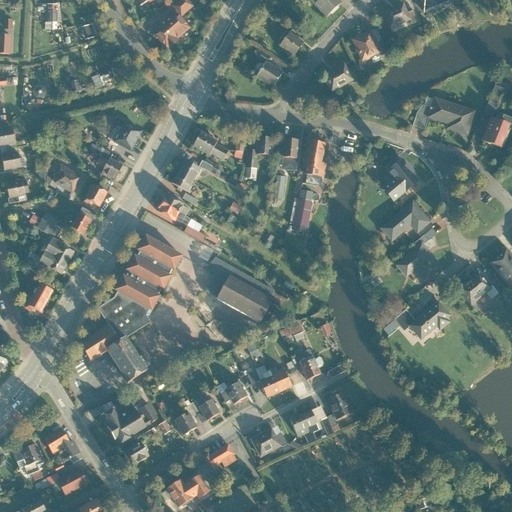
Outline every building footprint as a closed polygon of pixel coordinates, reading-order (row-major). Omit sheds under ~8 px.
[(184,0),(178,0),(171,7),(180,17),(191,7),(184,0)] [(340,4),(336,0),(308,0),(325,17),(340,4)] [(449,0),(417,0),(423,15),(451,4),(449,0)] [(58,4),(47,4),(47,21),(58,21),(58,4)] [(403,4),(382,13),(390,30),(409,22),(411,21),(407,14),(403,4)] [(413,11),(407,14),(411,21),(409,22),(411,26),(418,23),(413,11)] [(188,28),(173,12),(150,32),(165,48),(166,47),(167,49),(177,40),(175,39),(188,28)] [(268,22),(277,21),(276,13),(267,14),(268,22)] [(3,29),(12,29),(12,19),(4,19),(3,29)] [(82,26),(85,39),(97,35),(94,23),(82,26)] [(369,33),(351,41),(361,62),(379,54),(374,45),(369,33)] [(0,35),(0,41),(0,46),(0,53),(11,55),(13,36),(1,35),(0,35)] [(302,45),(289,35),(279,48),(292,57),(302,45)] [(381,42),(374,45),(379,54),(380,58),(387,55),(381,42)] [(281,74),(265,65),(256,79),(272,89),(281,74)] [(352,82),(343,65),(322,76),(331,93),(352,82)] [(113,66),(90,74),(95,86),(117,78),(113,66)] [(67,81),(67,92),(83,91),(82,80),(67,81)] [(475,113),(433,100),(430,109),(427,119),(428,120),(448,126),(446,131),(467,137),(475,113)] [(492,117),(497,105),(489,103),(485,114),(492,117)] [(427,119),(430,109),(422,107),(417,114),(413,127),(424,131),(428,120),(427,119)] [(500,123),(492,120),(483,143),(502,150),(509,130),(511,131),(511,120),(503,116),(500,123)] [(127,121),(113,144),(131,155),(145,131),(127,121)] [(0,143),(16,140),(17,149),(20,149),(32,147),(31,137),(18,139),(16,128),(0,130),(0,143)] [(191,148),(208,157),(209,155),(222,162),(228,152),(215,145),(216,143),(199,133),(191,148)] [(271,157),(272,139),(257,138),(256,156),(271,157)] [(296,173),(299,142),(283,140),(280,172),(296,173)] [(321,165),(324,146),(309,143),(305,164),(306,164),(304,176),(323,180),(325,166),(321,165)] [(20,149),(17,149),(18,154),(2,157),(4,171),(23,168),(20,149)] [(125,166),(103,153),(97,163),(106,168),(102,174),(116,182),(125,166)] [(85,175),(62,160),(54,173),(60,177),(56,183),(73,194),(85,175)] [(218,175),(221,169),(201,161),(199,167),(218,175)] [(385,168),(388,172),(396,165),(393,161),(385,168)] [(184,162),(178,173),(192,181),(199,170),(184,162)] [(418,182),(400,162),(396,165),(388,172),(387,172),(394,180),(382,190),(393,203),(418,182)] [(172,185),(186,193),(192,181),(178,173),(172,185)] [(284,199),(285,176),(275,175),(274,198),(284,199)] [(29,179),(6,182),(9,205),(21,203),(20,196),(31,195),(29,179)] [(111,191),(94,182),(84,200),(101,209),(111,191)] [(165,195),(161,204),(184,218),(188,211),(182,207),(183,205),(165,195)] [(305,234),(310,203),(298,201),(292,232),(305,234)] [(233,202),(229,210),(236,214),(240,206),(233,202)] [(412,203),(379,230),(391,244),(410,228),(417,236),(418,236),(429,226),(430,224),(412,203)] [(179,225),(184,218),(161,204),(155,213),(173,223),(174,222),(179,225)] [(61,223),(47,213),(43,219),(35,214),(28,224),(55,242),(62,233),(57,229),(61,223)] [(73,224),(66,220),(62,229),(73,236),(75,232),(85,237),(94,222),(79,214),(73,224)] [(429,226),(418,236),(421,239),(432,230),(429,226)] [(117,297),(97,309),(109,327),(97,334),(81,345),(86,354),(91,361),(107,351),(128,385),(150,373),(127,337),(150,323),(148,321),(147,319),(184,254),(149,236),(148,238),(117,297)] [(412,247),(415,251),(422,245),(427,241),(424,238),(412,247)] [(49,252),(66,261),(72,251),(55,242),(49,252)] [(404,261),(396,268),(405,279),(413,272),(423,284),(441,269),(422,245),(415,251),(403,261),(404,261)] [(511,292),(511,257),(506,251),(489,265),(511,293),(511,292)] [(66,261),(49,252),(42,261),(31,253),(22,266),(34,274),(43,262),(59,273),(66,261)] [(218,298),(217,300),(260,323),(274,296),(272,295),(275,289),(216,256),(205,270),(214,276),(206,291),(208,293),(218,298)] [(478,275),(458,292),(471,308),(491,291),(478,275)] [(505,291),(497,281),(491,286),(499,296),(505,291)] [(40,284),(28,306),(43,314),(55,292),(40,284)] [(415,324),(409,329),(420,342),(436,329),(439,333),(449,325),(446,321),(449,318),(437,305),(415,324)] [(403,333),(409,329),(415,324),(406,313),(395,322),(403,333)] [(279,328),(283,338),(288,336),(290,342),(305,336),(299,320),(279,328)] [(323,335),(331,334),(330,324),(321,325),(323,335)] [(0,346),(2,347),(4,354),(14,352),(12,339),(0,342),(0,346)] [(301,365),(308,380),(321,374),(314,359),(301,365)] [(330,377),(344,371),(341,365),(327,372),(330,377)] [(284,370),(272,375),(279,392),(291,387),(284,370)] [(256,382),(252,372),(247,374),(251,384),(256,382)] [(279,392),(272,375),(260,380),(267,397),(279,392)] [(247,396),(238,382),(225,390),(230,398),(234,405),(247,396)] [(230,398),(225,390),(220,393),(225,401),(230,398)] [(342,393),(328,399),(337,419),(351,413),(342,393)] [(206,421),(219,413),(211,399),(203,403),(200,397),(194,400),(206,421)] [(116,408),(101,418),(118,446),(134,435),(134,434),(159,418),(150,403),(138,411),(132,402),(118,411),(116,408)] [(310,411),(290,419),(298,436),(308,432),(306,427),(316,423),(310,411)] [(174,421),(182,436),(196,427),(188,413),(174,421)] [(332,415),(326,417),(331,427),(336,425),(332,415)] [(331,427),(326,417),(320,420),(327,436),(333,433),(331,427)] [(165,433),(171,429),(166,421),(159,425),(165,433)] [(270,428),(250,439),(259,457),(280,446),(270,428)] [(62,430),(44,440),(52,454),(59,450),(60,452),(64,450),(69,459),(71,458),(79,453),(71,441),(70,443),(62,430)] [(134,466),(148,457),(139,443),(125,452),(134,466)] [(215,465),(234,454),(228,443),(209,455),(207,453),(201,456),(211,471),(217,467),(215,465)] [(36,444),(14,453),(20,468),(24,466),(28,475),(40,470),(38,465),(44,462),(36,444)] [(82,459),(79,453),(71,458),(74,463),(82,459)] [(58,480),(66,496),(88,484),(79,468),(58,480)] [(181,479),(166,489),(178,508),(197,495),(199,498),(210,492),(198,475),(184,483),(181,479)] [(420,510),(431,505),(425,494),(414,500),(420,510)] [(103,511),(97,499),(74,511),(103,511)] [(46,511),(39,500),(23,508),(25,511),(46,511)]
